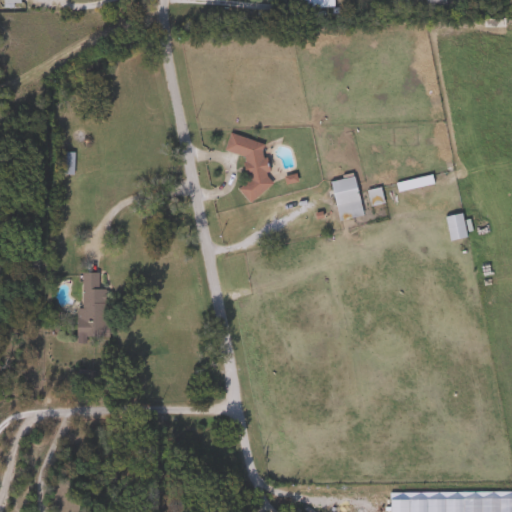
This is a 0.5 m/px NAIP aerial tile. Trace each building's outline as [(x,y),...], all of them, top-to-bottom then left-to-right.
[(335,0),(335,9),(300,9),(300,0),(335,0)] [(275,147),(259,201),(241,195),(252,158),(226,150),(231,133),(275,147)] [(74,152),(74,172),(58,172),(59,152),(74,152)] [(365,216),(341,220),(333,180),(357,176),(365,216)] [(400,190),(399,183),(434,178),(434,185),(400,190)] [(372,206),(369,190),(382,188),(385,203),(372,206)] [(446,217),(465,213),(470,238),(450,242),(446,217)] [(107,288),(107,337),(74,337),(74,309),(82,309),(82,273),(99,273),(99,288),(107,288)]
